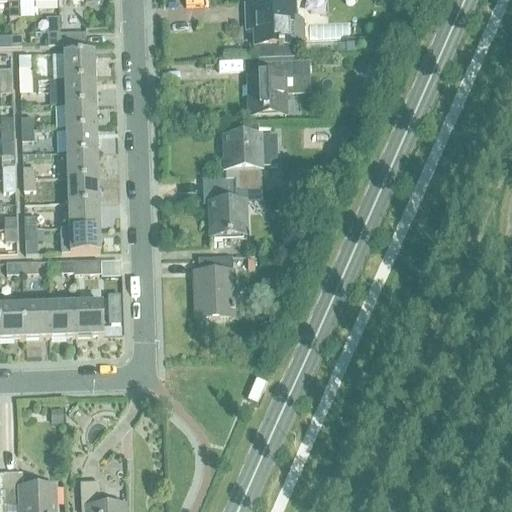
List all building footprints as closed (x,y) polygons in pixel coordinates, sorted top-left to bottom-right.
[(8,0),(9,6),(10,22),(21,22),(20,6),(34,5),(33,0),(8,0)] [(288,47),(288,43),(294,42),(294,50),(299,49),(305,43),(304,23),(298,19),(297,19),(297,6),(246,7),(247,22),(254,21),(255,48),(288,47)] [(85,36),(59,37),(60,50),(85,49),(85,36)] [(60,50),(59,37),(48,38),(48,50),(60,50)] [(0,51),(10,52),(10,40),(0,39),(0,51)] [(22,39),(10,40),(10,52),(22,51),(22,39)] [(63,58),(64,83),(95,82),(94,57),(63,58)] [(283,78),(295,78),(295,64),(258,66),(258,79),(249,79),(250,114),(285,113),(283,78)] [(19,73),(20,85),(32,84),(31,72),(19,73)] [(0,73),(0,85),(12,85),(11,73),(0,73)] [(48,84),(49,109),(65,108),(95,107),(95,82),(64,83),(48,84)] [(32,84),(20,85),(20,97),(32,96),(32,84)] [(12,85),(0,85),(0,93),(0,97),(12,97),(12,85)] [(65,108),(66,133),(96,132),(95,107),(65,108)] [(21,122),(21,134),(34,134),(33,122),(21,122)] [(1,123),(1,135),(13,134),(13,123),(1,123)] [(66,133),(66,158),(97,157),(96,132),(66,133)] [(13,134),(1,135),(2,147),(14,147),(13,134)] [(34,134),(21,134),(22,146),(34,146),(34,134)] [(203,184),(204,195),(251,194),(250,183),(263,183),(261,140),(225,141),(226,183),(203,184)] [(66,158),(67,182),(98,181),(97,157),(66,158)] [(338,166),(326,161),(316,182),(328,187),(338,166)] [(23,172),(23,184),(35,183),(35,171),(23,172)] [(3,172),(3,184),(15,184),(15,172),(3,172)] [(67,182),(68,207),(99,206),(98,181),(67,182)] [(35,183),(23,184),(24,196),(36,195),(35,183)] [(15,184),(3,184),(3,197),(16,196),(15,184)] [(251,194),(204,195),(204,208),(210,208),(211,240),(247,239),(246,208),(251,207),(251,194)] [(68,207),(69,232),(100,231),(99,206),(68,207)] [(24,221),(25,233),(37,233),(36,221),(24,221)] [(4,222),(5,234),(17,234),(16,222),(4,222)] [(100,231),(69,232),(61,232),(62,258),(100,256),(100,231)] [(37,233),(25,233),(25,245),(37,245),(37,233)] [(17,234),(5,234),(5,246),(17,246),(17,234)] [(195,276),(196,305),(196,322),(234,321),(232,261),(199,262),(199,276),(195,276)] [(74,277),(74,279),(101,278),(101,264),(74,265),(74,277)] [(59,278),(74,277),(74,265),(58,266),(59,278)] [(38,266),(22,267),(22,279),(38,279),(38,266)] [(22,279),(22,267),(6,268),(7,280),(22,279)] [(102,307),(75,308),(76,341),(103,340),(102,307)] [(75,308),(49,309),(50,342),(76,341),(75,308)] [(23,309),(0,310),(0,343),(24,343),(23,309)] [(49,309),(23,309),(24,343),(50,342),(49,309)] [(256,382),(247,403),(256,407),(265,386),(256,382)] [(4,477),(5,509),(18,508),(18,511),(55,511),(55,490),(22,491),(22,476),(4,477)] [(124,511),(124,509),(100,510),(99,486),(79,487),(80,511),(124,511)]
